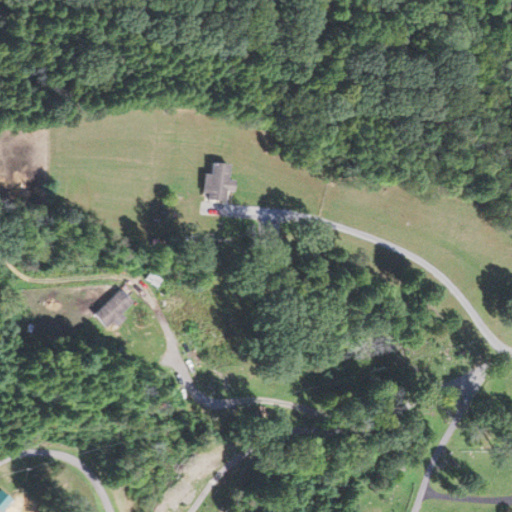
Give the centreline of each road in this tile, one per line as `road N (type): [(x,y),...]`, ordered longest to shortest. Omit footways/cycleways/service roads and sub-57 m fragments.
road 1 (residential): [(511,357),(361,431),(259,442),(190,511),(97,489),(63,458),(0,460)]
road 2 (residential): [(410,511),(480,372)]
